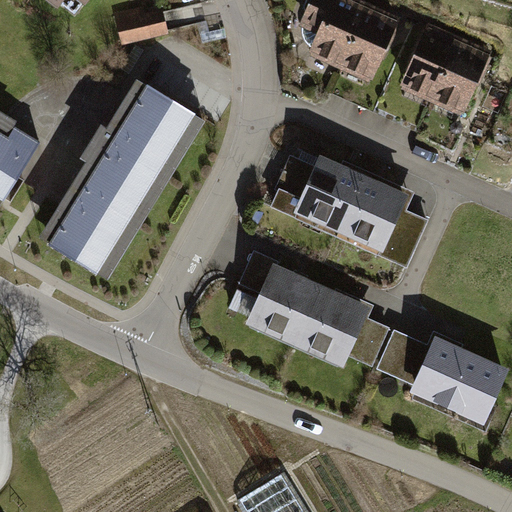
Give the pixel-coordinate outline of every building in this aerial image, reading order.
[(97,0),(31,0),(35,3),(37,0),(50,0),(81,22),(97,0)] [(337,67),(364,4),(354,0),(317,0),(304,32),(314,57),(337,67)] [(378,85),(405,22),(364,4),(337,67),(378,85)] [(146,12),(117,18),(123,51),(174,41),(169,16),(150,19),(146,12)] [(439,108),(467,43),(433,28),(405,93),(439,108)] [(473,122),(501,57),(467,43),(439,108),(473,122)] [(90,168),(45,242),(113,283),(210,125),(142,84),(111,135),(106,131),(86,163),(90,168)] [(0,215),(1,216),(43,147),(18,132),(22,126),(0,112),(0,215)] [(300,164),(293,161),(280,193),(285,195),(276,215),(343,243),(370,180),(305,153),(300,164)] [(417,200),(370,180),(343,243),(411,271),(431,224),(410,216),(417,200)] [(299,349),(325,288),(255,258),(241,290),(264,299),(251,329),(299,349)] [(375,309),(325,288),(299,349),(350,371),(354,360),(375,369),(390,333),(369,324),(375,309)] [(434,352),(400,336),(383,374),(418,390),(414,398),(490,433),(511,383),(511,371),(440,339),(434,352)] [(308,511),(287,477),(238,506),(242,511),(308,511)]
